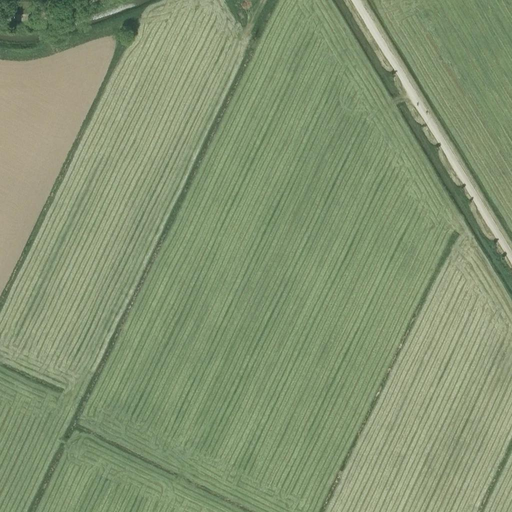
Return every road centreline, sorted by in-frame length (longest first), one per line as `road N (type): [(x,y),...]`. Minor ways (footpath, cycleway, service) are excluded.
road 1 (unclassified): [(355,0),(511,261)]
road 2 (unclassified): [(410,0),(511,166)]
